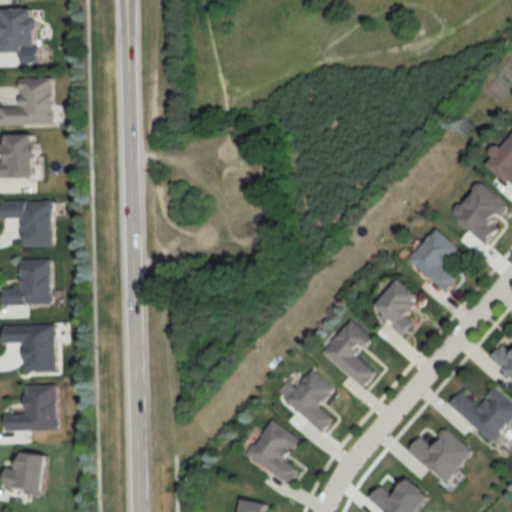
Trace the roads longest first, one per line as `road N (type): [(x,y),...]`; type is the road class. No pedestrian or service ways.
road 1 (tertiary): [(137,511),(125,0)]
road 2 (residential): [(325,511),(352,462),(511,278)]
